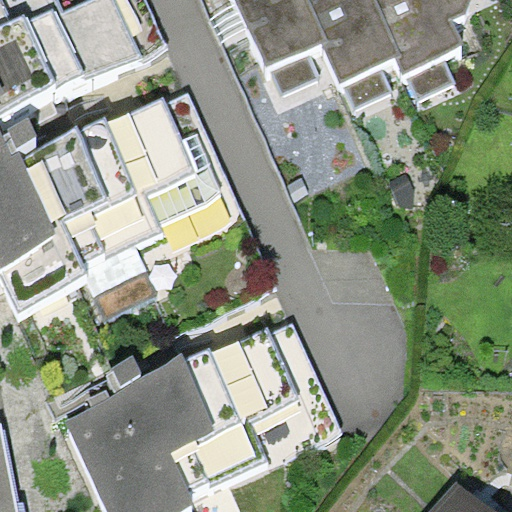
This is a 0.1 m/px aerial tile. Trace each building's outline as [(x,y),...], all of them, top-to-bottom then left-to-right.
[(0,134),(154,66),(124,0),(13,0),(0,6),(0,134)] [(224,0),(283,126),(324,107),(305,65),(322,58),(295,0),(224,0)] [(295,0),(322,58),(357,134),(400,114),(380,70),(391,65),(362,0),(295,0)] [(362,0),(391,65),(404,94),(414,117),(451,101),(439,75),(459,66),(445,34),(467,24),(456,0),(362,0)] [(187,184),(154,113),(0,185),(0,289),(10,312),(157,243),(139,206),(187,184)] [(290,403),(258,335),(67,425),(108,511),(185,511),(198,506),(201,511),(234,511),(245,507),(230,476),(265,459),(248,423),(290,403)] [(0,511),(27,511),(12,428),(0,430),(0,511)] [(487,511),(461,489),(439,511),(487,511)]
